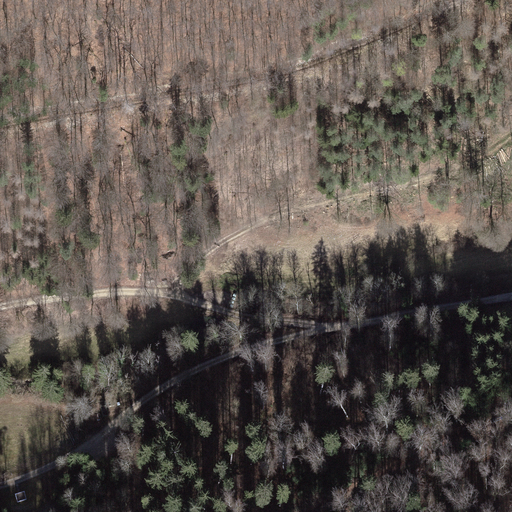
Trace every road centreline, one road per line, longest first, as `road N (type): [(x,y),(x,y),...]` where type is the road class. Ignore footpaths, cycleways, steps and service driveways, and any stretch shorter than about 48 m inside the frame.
road 1 (track): [(511,297),(340,328),(121,290),(0,305)]
road 2 (track): [(0,126),(212,88),(342,52),(446,0)]
road 3 (track): [(172,294),(231,235),(474,159),(511,138)]
road 4 (track): [(340,328),(231,355),(170,382),(91,446),(0,484)]
road 5 (track): [(352,326),(289,391),(285,415),(295,423),(345,421),(402,432),(440,454)]
road 6 (track): [(320,511),(511,424)]
